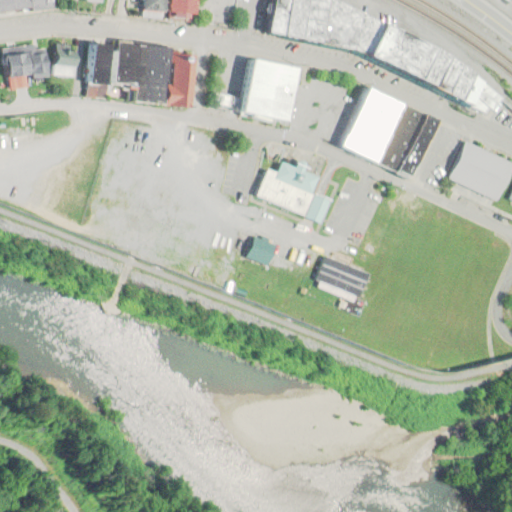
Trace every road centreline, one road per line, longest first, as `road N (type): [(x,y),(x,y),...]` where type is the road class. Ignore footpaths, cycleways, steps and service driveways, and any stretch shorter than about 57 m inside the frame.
road 1 (residential): [(0,108),(90,106),(274,135),(511,229)]
road 2 (residential): [(0,33),(85,26),(294,57),(370,78),(511,140)]
